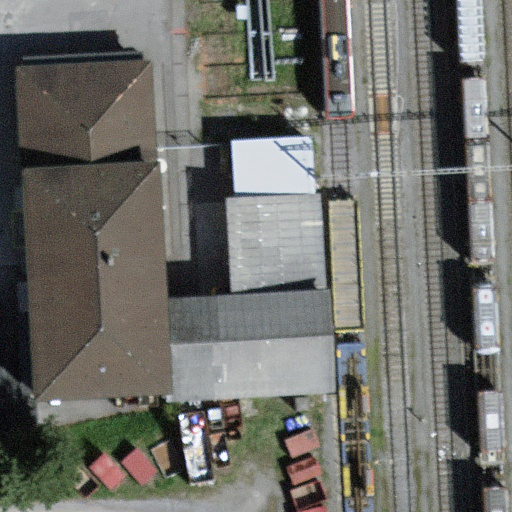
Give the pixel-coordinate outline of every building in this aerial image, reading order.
[(18,67),(24,169),(163,161),(157,59),(18,67)] [(238,197),(318,192),(314,136),(234,141),(238,197)] [(163,161),(24,169),(37,403),(167,395),(176,395),(171,297),(163,161)] [(234,294),(325,290),(318,192),(238,197),(229,198),(234,294)] [(234,294),(171,297),(176,395),(167,395),(168,403),(331,394),(325,290),(234,294)]
